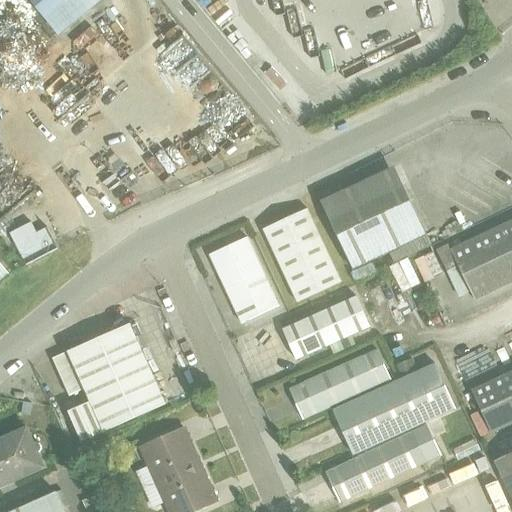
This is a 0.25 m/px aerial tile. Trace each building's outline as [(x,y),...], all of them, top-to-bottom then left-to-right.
[(28,0),(59,37),(103,0),(28,0)] [(81,35),(87,43),(99,35),(93,26),(81,35)] [(104,183),(110,191),(121,183),(115,175),(104,183)] [(404,187),(331,222),(354,270),(391,253),(427,236),(404,187)] [(264,230),(298,303),(342,282),(308,210),(264,230)] [(511,221),(451,250),(448,243),(438,249),(449,271),(459,266),(475,301),(511,283),(511,221)] [(60,249),(48,228),(37,233),(32,223),(31,223),(11,234),(27,266),(60,249)] [(427,236),(391,253),(395,262),(431,245),(427,236)] [(280,306),(248,238),(210,256),(242,324),(280,306)] [(0,281),(8,274),(0,264),(0,281)] [(358,346),(353,336),(371,328),(357,297),(283,330),(297,361),(330,346),(335,357),(358,346)] [(69,352),(54,359),(70,396),(86,389),(91,402),(69,412),(83,442),(105,432),(167,405),(189,395),(153,315),(131,325),(69,352)] [(378,350),(290,390),(304,420),(392,381),(378,350)] [(413,358),(397,366),(403,379),(419,371),(413,358)] [(452,410),(431,365),(419,371),(403,379),(337,410),(334,411),(354,456),(358,454),(452,410)] [(511,425),(511,371),(473,390),(493,434),(511,425)] [(24,402),(22,414),(30,416),(32,404),(24,402)] [(414,433),(327,473),(341,503),(428,462),(442,456),(428,426),(414,433)] [(0,488),(45,468),(39,454),(41,452),(42,449),(42,446),(40,444),(37,443),(34,443),(28,428),(0,440),(0,488)] [(141,448),(149,465),(138,470),(153,507),(165,501),(169,511),(195,511),(218,502),(185,429),(141,448)] [(511,496),(511,453),(495,461),(511,496)] [(73,465),(69,457),(59,461),(63,470),(73,465)] [(13,511),(65,511),(57,493),(13,511)]
